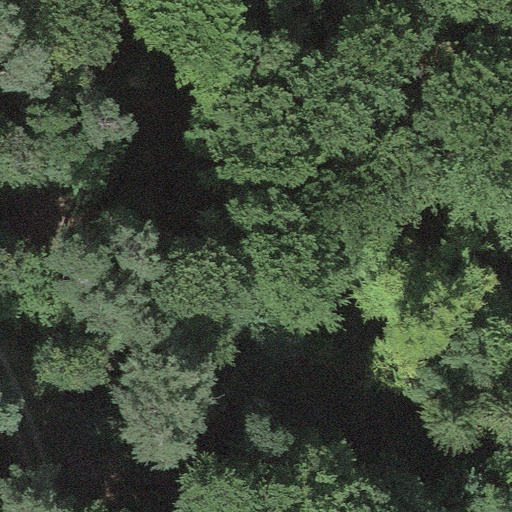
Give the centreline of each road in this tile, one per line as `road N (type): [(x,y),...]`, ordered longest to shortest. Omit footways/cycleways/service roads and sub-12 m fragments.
road 1 (track): [(432,0),(511,457)]
road 2 (track): [(51,511),(0,391)]
